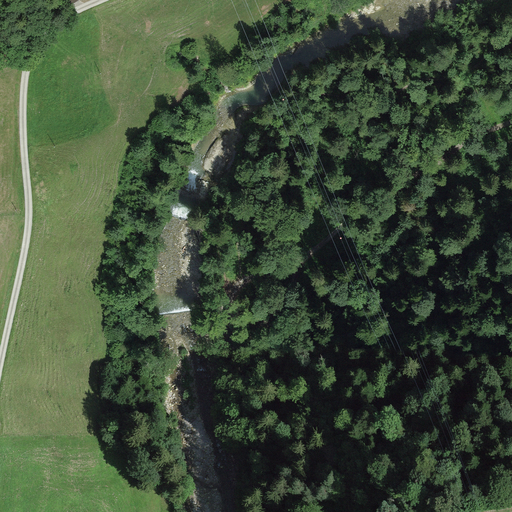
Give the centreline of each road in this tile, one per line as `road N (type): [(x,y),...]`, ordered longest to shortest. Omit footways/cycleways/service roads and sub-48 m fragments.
road 1 (track): [(0,352),(27,235),(23,94),(30,54),(45,30),(100,0)]
road 2 (track): [(511,124),(371,196),(249,333)]
